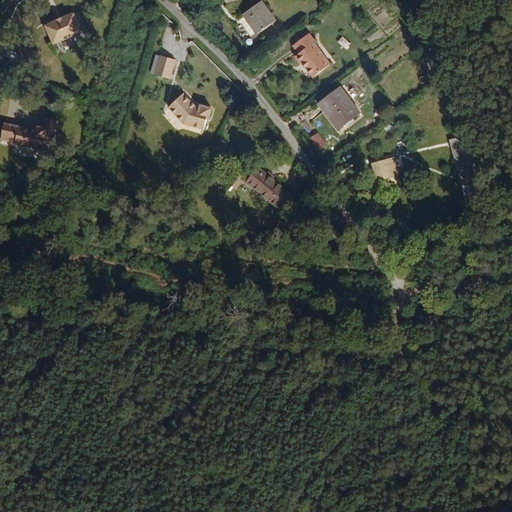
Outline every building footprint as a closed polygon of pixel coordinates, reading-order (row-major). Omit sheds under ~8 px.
[(263,38),(281,25),(267,6),(249,18),(263,38)] [(86,10),(59,26),(69,42),(96,27),(86,10)] [(313,35),(298,48),(304,56),(301,59),(306,66),(308,65),(319,78),(335,66),(319,45),(320,44),(313,35)] [(338,36),(333,42),(346,53),(351,46),(338,36)] [(55,60),(41,55),(37,70),(51,75),(55,60)] [(181,62),(166,57),(161,76),(176,80),(181,62)] [(344,92),(324,108),(342,133),(363,116),(344,92)] [(201,108),(188,96),(174,111),(190,126),(209,131),(212,119),(215,120),(217,109),(207,107),(206,109),(201,108)] [(40,131),(7,122),(3,137),(17,141),(16,143),(53,153),(61,124),(49,120),(46,130),(40,128),(40,131)] [(318,149),(326,145),(319,133),(311,137),(318,149)] [(469,134),(452,137),(469,207),(486,203),(469,134)] [(397,154),(377,160),(381,175),(402,169),(397,154)] [(290,206),(257,181),(246,195),(279,220),(290,206)] [(241,192),(236,187),(229,197),(234,201),(241,192)]
